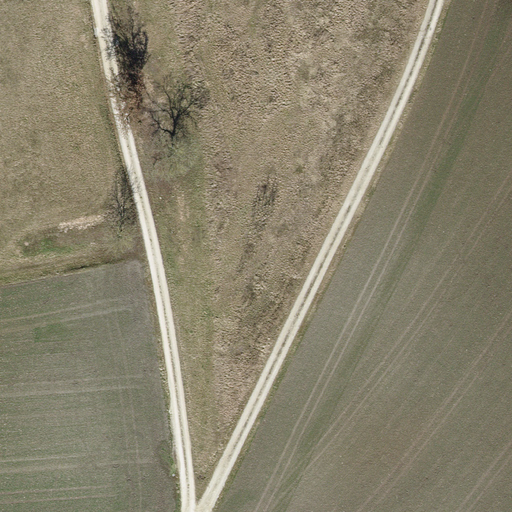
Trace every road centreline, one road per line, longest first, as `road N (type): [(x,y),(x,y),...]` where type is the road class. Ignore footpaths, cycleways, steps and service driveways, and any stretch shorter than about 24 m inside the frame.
road 1 (track): [(205,511),(408,83),(438,0)]
road 2 (track): [(101,0),(156,261),(188,511)]
